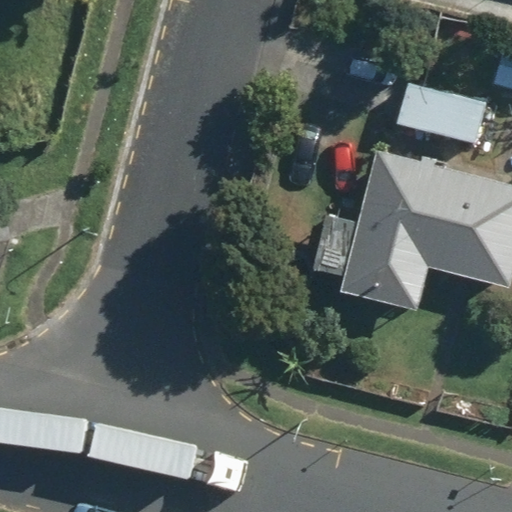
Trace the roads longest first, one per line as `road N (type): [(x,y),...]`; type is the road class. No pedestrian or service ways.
road 1 (residential): [(98,454),(215,0)]
road 2 (residential): [(319,511),(98,454)]
